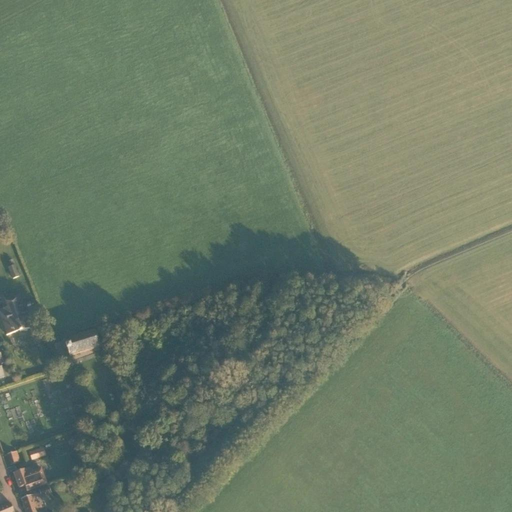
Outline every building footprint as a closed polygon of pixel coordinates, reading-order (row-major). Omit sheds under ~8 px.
[(8,267),(12,278),(18,276),(14,265),(8,267)] [(22,305),(18,293),(4,298),(7,309),(0,310),(0,314),(6,336),(29,329),(21,305),(22,305)] [(64,341),(69,357),(98,348),(101,342),(99,335),(93,332),(64,341)] [(46,456),(43,448),(29,453),(32,461),(46,456)] [(20,463),(16,452),(7,455),(10,465),(20,463)] [(30,468),(13,474),(19,488),(25,486),(27,492),(47,484),(41,469),(32,473),(30,468)] [(76,478),(65,481),(67,486),(78,483),(76,478)] [(42,511),(40,503),(38,504),(35,495),(21,499),(25,511),(42,511)]
